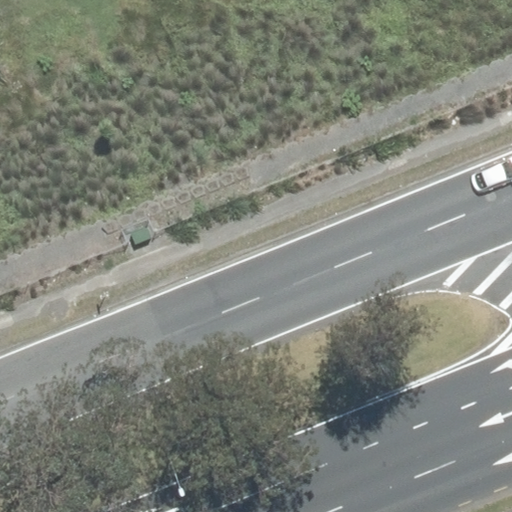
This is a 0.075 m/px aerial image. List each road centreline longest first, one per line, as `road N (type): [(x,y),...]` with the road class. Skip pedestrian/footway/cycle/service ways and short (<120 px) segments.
road 1 (primary): [(0,378),(511,185)]
road 2 (primary): [(511,419),(264,511)]
